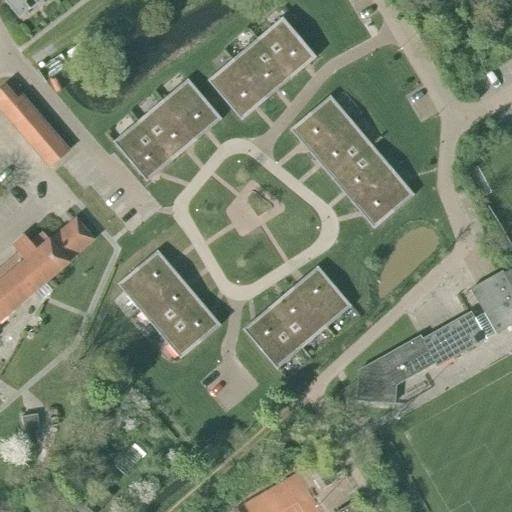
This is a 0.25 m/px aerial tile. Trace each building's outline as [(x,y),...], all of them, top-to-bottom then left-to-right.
[(2,0),(18,19),(29,10),(24,3),(27,0),(2,0)] [(256,39),(290,79),(315,58),(281,18),(256,39)] [(290,79),(256,39),(231,60),(265,101),(290,79)] [(231,60),(206,81),(240,122),(265,101),(231,60)] [(162,100),(196,141),(221,120),(186,79),(162,100)] [(0,109),(2,113),(16,101),(4,87),(0,90),(0,109)] [(310,155),(350,121),(329,96),(289,130),(310,155)] [(26,140),(44,125),(21,97),(16,101),(2,113),(26,140)] [(137,122),(171,162),(196,141),(162,100),(137,122)] [(350,121),(310,155),(331,180),(371,146),(350,121)] [(171,162),(137,122),(111,143),(146,183),(171,162)] [(44,125),(26,140),(49,167),(67,152),(44,125)] [(371,146),(331,180),(352,205),(392,171),(371,146)] [(392,171),(352,205),(373,230),(413,196),(392,171)] [(18,253),(0,268),(0,320),(67,263),(66,262),(91,240),(75,220),(50,242),(42,232),(29,243),(23,236),(11,246),(18,253)] [(116,285),(137,310),(178,276),(157,251),(116,285)] [(511,264),(469,289),(495,335),(511,325),(511,264)] [(291,288),(325,328),(350,307),(316,267),(291,288)] [(137,310),(158,335),(199,301),(178,276),(137,310)] [(44,283),(32,293),(40,302),(45,298),(52,292),(44,283)] [(325,328),(291,288),(266,309),(300,349),(325,328)] [(220,326),(199,301),(158,335),(179,360),(220,326)] [(300,349),(266,309),(241,330),(275,370),(300,349)] [(435,368),(484,340),(469,313),(421,340),(419,337),(358,371),(356,401),(393,404),(393,403),(392,403),(393,387),(422,371),(421,368),(432,362),(435,368)] [(21,417),(23,428),(25,428),(38,426),(36,415),(23,417),(21,417)] [(319,491),(331,484),(317,460),(306,467),(319,491)] [(75,511),(94,511),(100,506),(109,495),(89,476),(65,502),(75,511)] [(357,511),(353,503),(337,511),(357,511)]
